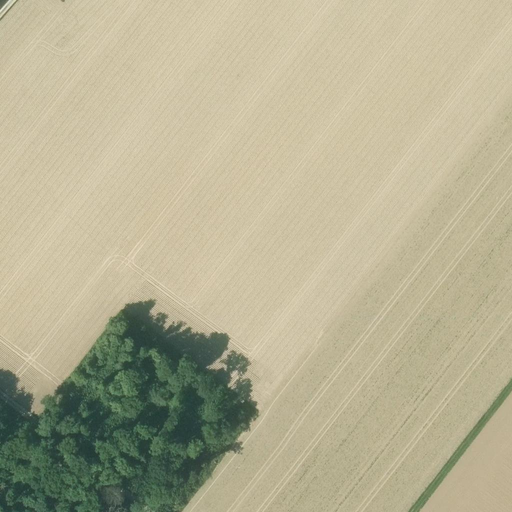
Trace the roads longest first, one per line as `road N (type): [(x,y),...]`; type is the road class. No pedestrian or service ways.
road 1 (track): [(148,511),(0,395)]
road 2 (track): [(411,511),(511,383)]
